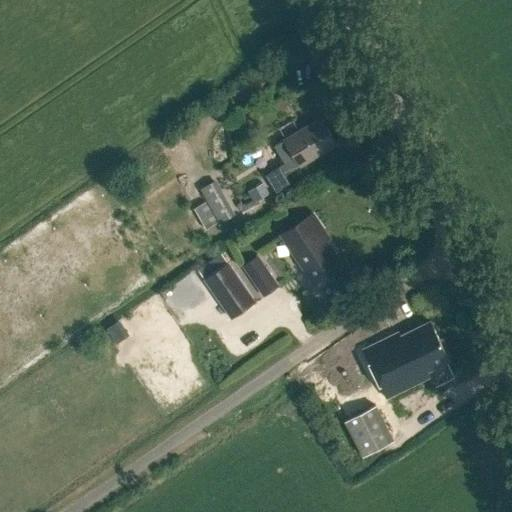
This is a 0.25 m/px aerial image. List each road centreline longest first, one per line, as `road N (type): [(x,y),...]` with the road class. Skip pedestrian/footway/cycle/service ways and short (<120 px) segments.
road 1 (unclassified): [(72,511),(454,248)]
road 2 (tertiary): [(454,248),(343,0)]
road 3 (tertiary): [(511,372),(454,248)]
